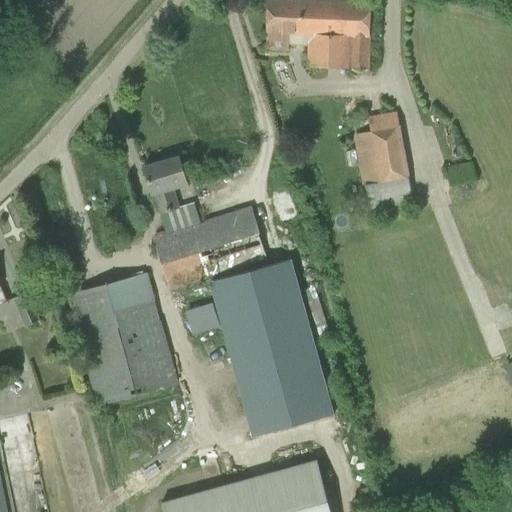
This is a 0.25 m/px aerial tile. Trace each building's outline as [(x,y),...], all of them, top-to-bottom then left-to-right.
[(300,33),(300,45),(309,45),(308,68),(368,70),(370,3),(296,0),(266,0),(265,51),(287,52),(288,33),(300,33)] [(154,194),(166,234),(200,223),(194,204),(177,209),(171,189),(187,184),(178,158),(144,168),(152,195),(154,194)] [(446,169),(450,186),(475,181),(471,163),(446,169)] [(364,187),(368,211),(413,203),(406,168),(392,171),(394,181),(364,187)] [(244,216),(252,244),(213,255),(256,409),(333,388),(290,234),(306,230),(298,201),(244,216)] [(68,296),(99,406),(178,383),(160,320),(152,291),(147,274),(68,296)] [(0,306),(8,302),(0,283),(0,306)] [(178,314),(172,291),(170,286),(152,291),(160,320),(178,314)] [(40,321),(28,293),(13,300),(25,327),(40,321)] [(186,310),(193,334),(221,325),(213,301),(186,310)] [(163,511),(330,511),(316,460),(161,503),(163,511)] [(369,489),(356,493),(359,504),(373,500),(369,489)]
